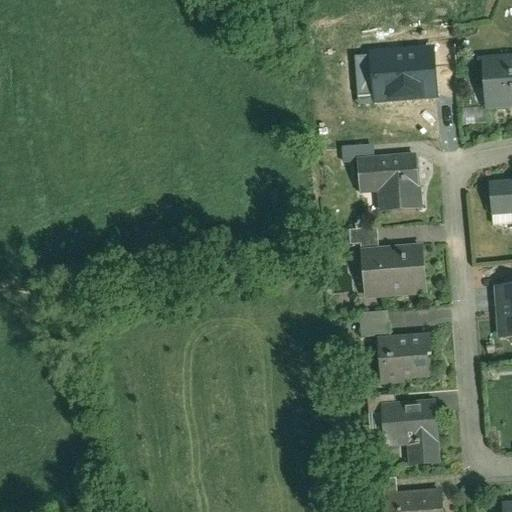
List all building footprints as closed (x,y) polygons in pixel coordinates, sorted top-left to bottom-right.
[(368,41),(372,83),(402,81),(403,86),(429,84),(425,41),(401,43),(400,38),(368,41)] [(511,44),(478,47),(481,95),(511,92),(511,44)] [(375,198),(416,194),(410,142),(351,149),(354,182),(373,180),(375,198)] [(511,168),(484,171),(487,204),(507,202),(509,219),(511,219),(511,168)] [(418,232),(356,236),(360,284),(422,279),(418,232)] [(511,274),(489,277),(494,325),(511,323),(511,274)] [(423,321),(372,324),(375,371),(426,367),(423,321)] [(430,388),(376,392),(379,435),(402,433),(403,454),(435,452),(430,388)] [(374,483),(375,511),(436,511),(435,480),(374,483)] [(511,511),(511,492),(497,494),(498,511),(511,511)]
